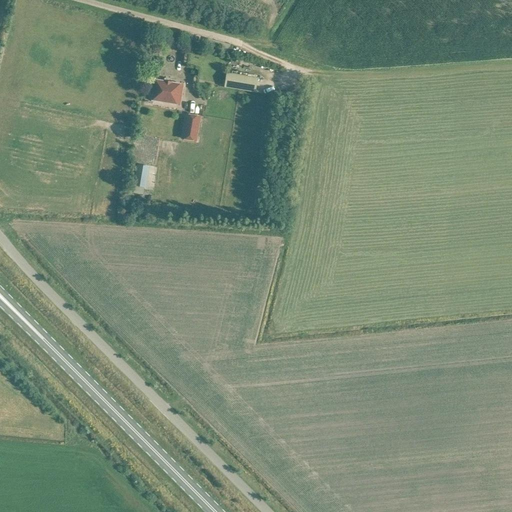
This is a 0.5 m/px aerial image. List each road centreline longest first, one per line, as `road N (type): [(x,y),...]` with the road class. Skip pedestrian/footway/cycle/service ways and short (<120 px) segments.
road 1 (unclassified): [(0,235),(267,511)]
road 2 (secondary): [(0,296),(214,511)]
road 3 (unclassified): [(236,44),(82,0)]
